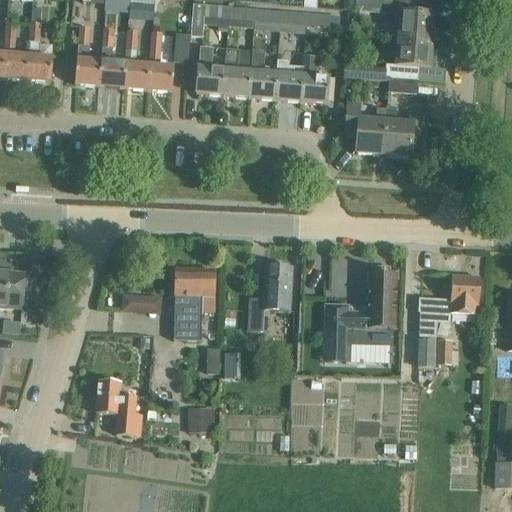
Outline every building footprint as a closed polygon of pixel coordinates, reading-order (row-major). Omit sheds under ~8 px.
[(354,0),(344,0),(344,11),(353,12),(354,0)] [(381,10),(381,13),(390,14),(390,15),(399,16),(396,43),(432,45),(434,17),(423,16),(424,4),(411,3),(411,0),(391,0),(391,1),(391,2),(382,1),(381,10)] [(229,9),(194,7),(191,38),(202,39),(203,26),(227,29),(229,9)] [(229,9),(227,29),(253,31),(254,24),(255,12),(229,9)] [(254,24),(280,26),(281,14),(255,12),(254,24)] [(280,26),(279,34),(284,34),(306,36),(307,28),(307,16),(281,14),(280,26)] [(307,16),(307,28),(340,30),(340,18),(307,16)] [(26,83),(28,57),(14,56),(17,22),(7,21),(5,56),(3,81),(26,83)] [(26,83),(51,85),(53,59),(39,58),(40,44),(39,44),(41,25),(31,24),(28,57),(26,83)] [(76,67),(75,87),(99,89),(101,64),(90,63),(91,47),(89,47),(90,27),(80,26),(76,67)] [(101,64),(99,89),(123,91),(125,66),(114,65),(111,65),(114,31),(103,30),(102,49),(101,64)] [(125,66),(123,91),(148,93),(150,68),(136,67),(137,51),(139,32),(129,32),(128,51),(126,51),(125,66)] [(150,68),(148,93),(172,95),(174,75),(174,70),(160,69),(163,34),(154,33),(151,68),(150,68)] [(191,37),(176,36),(174,64),(188,65),(191,37)] [(432,45),(396,43),(394,67),(386,66),(386,69),(344,66),(343,80),(388,83),(389,80),(389,79),(418,82),(419,69),(430,70),(432,45)] [(195,96),(222,98),(224,73),(210,72),(212,49),(200,48),(199,51),(195,96)] [(226,51),(224,73),(222,98),(248,101),(250,74),(237,73),(238,52),(226,51)] [(303,58),(302,70),(299,105),(327,107),(329,80),(313,79),(315,59),(303,58)] [(248,101),(273,103),(276,77),(258,75),(259,61),(251,60),(250,74),(248,101)] [(276,77),(273,103),(299,105),(302,70),(289,68),(290,63),(277,62),(276,77)] [(388,83),(388,94),(416,96),(418,83),(389,80),(388,83)] [(347,117),(345,137),(357,138),(356,155),(369,156),(382,158),(385,124),(386,110),(376,110),(375,124),(360,122),(361,108),(347,107),(347,117)] [(385,124),(382,158),(410,160),(411,150),(423,151),(425,134),(426,117),(409,116),(408,126),(394,125),(395,108),(386,107),(386,110),(385,124)] [(292,269),(265,268),(264,302),(249,301),(248,333),(266,334),(267,311),(290,312),(292,269)] [(175,272),(174,343),(201,343),(201,315),(214,316),(214,299),(214,292),(215,272),(175,272)] [(0,309),(22,310),(24,277),(0,275),(0,309)] [(326,308),(325,338),(336,338),(335,348),(381,349),(381,331),(396,331),(398,275),(368,275),(367,315),(348,314),(348,308),(326,308)] [(419,301),(418,315),(420,315),(419,339),(436,340),(437,325),(459,325),(459,315),(477,316),(479,300),(480,280),(452,278),(450,302),(419,301)] [(123,312),(134,313),(135,299),(124,298),(123,312)] [(308,307),(306,330),(323,331),(325,309),(308,307)] [(511,329),(507,329),(507,337),(498,337),(498,353),(506,352),(506,353),(511,352),(511,329)] [(140,340),(140,350),(149,351),(150,341),(140,340)] [(419,343),(418,369),(434,370),(435,343),(419,343)] [(437,343),(437,368),(452,368),(452,343),(437,343)] [(207,351),(206,376),(219,376),(220,351),(207,351)] [(472,383),(471,395),(480,396),(481,383),(472,383)] [(119,385),(99,384),(96,416),(117,417),(116,437),(140,439),(142,418),(134,417),(136,400),(120,399),(121,385),(119,385)] [(474,405),(473,416),(480,417),(482,406),(474,405)] [(511,406),(499,406),(496,455),(510,456),(511,423),(511,406)] [(188,411),(188,435),(214,435),(213,410),(188,411)] [(148,412),(147,423),(156,424),(157,413),(148,412)] [(384,446),(383,455),(396,456),(396,446),(384,446)] [(405,447),(405,460),(417,461),(417,448),(405,447)] [(492,492),(507,492),(507,463),(496,463),(495,475),(493,475),(492,492)]
